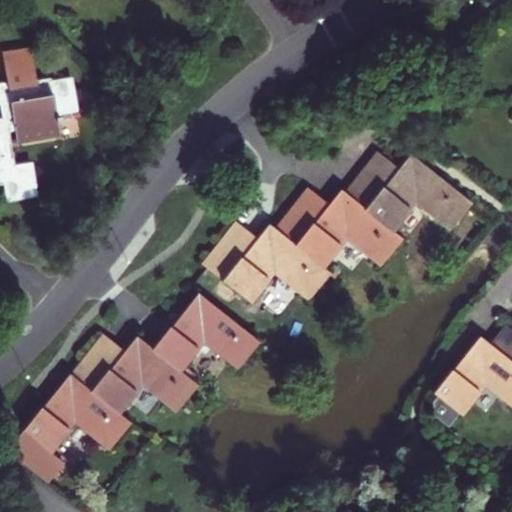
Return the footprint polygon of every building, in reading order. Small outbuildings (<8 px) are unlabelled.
[(29,49),(0,53),(0,65),(3,85),(0,85),(0,185),(0,186),(4,203),(36,198),(31,164),(12,168),(7,131),(13,131),(16,144),(58,136),(54,115),(76,112),(70,80),(51,83),(50,80),(34,82),(29,49)] [(327,138),(310,124),(296,142),(313,155),(327,138)] [(376,150),(342,192),(390,231),(412,205),(445,230),(469,201),(413,156),(401,170),(376,150)] [(382,270),(404,241),(390,231),(342,192),(327,211),(306,193),(276,231),(327,271),(349,243),(382,270)] [(270,226),(257,243),(235,225),(202,266),(251,304),(274,276),(309,304),(332,275),(327,271),(276,231),(270,226)] [(244,374),(265,346),(200,294),(155,350),(185,374),(208,346),(244,374)] [(461,422),(487,390),(511,408),(511,331),(507,328),(492,345),(482,337),(454,372),(453,371),(431,397),(461,422)] [(102,335),(88,353),(110,371),(124,353),(102,335)] [(71,374),(123,417),(144,391),(177,418),(200,386),(185,374),(155,350),(138,337),(124,353),(110,371),(88,353),(71,374)] [(42,407),(5,454),(37,477),(49,486),(65,465),(51,456),(77,426),(110,453),(132,424),(123,417),(71,374),(44,408),(42,407)]
